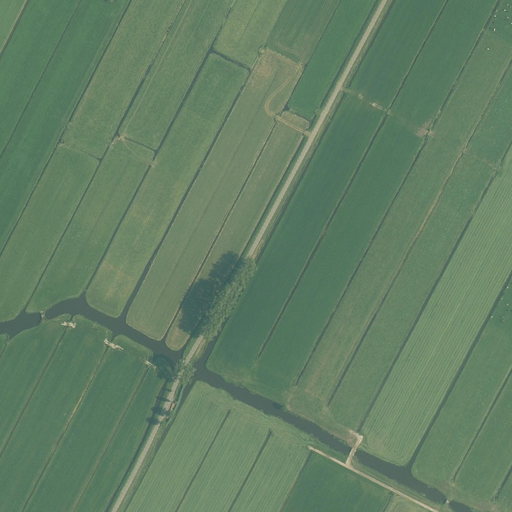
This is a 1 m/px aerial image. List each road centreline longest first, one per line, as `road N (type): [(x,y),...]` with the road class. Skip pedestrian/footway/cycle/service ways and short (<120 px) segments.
road 1 (unclassified): [(114,511),(182,370),(386,0)]
road 2 (track): [(436,511),(346,466),(360,438),(315,410)]
road 3 (track): [(62,324),(178,379)]
